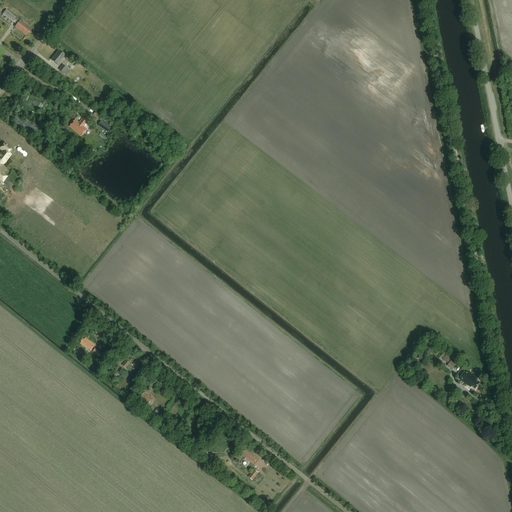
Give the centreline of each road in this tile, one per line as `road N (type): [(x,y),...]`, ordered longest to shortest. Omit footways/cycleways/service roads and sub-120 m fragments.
road 1 (unclassified): [(347,511),(0,229)]
road 2 (track): [(425,0),(511,418)]
road 3 (unclassified): [(511,214),(469,0)]
